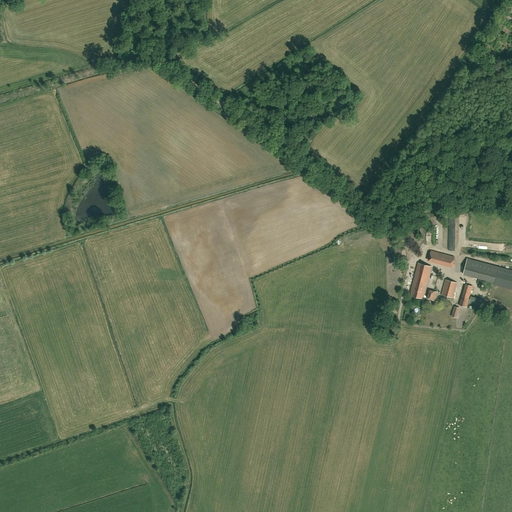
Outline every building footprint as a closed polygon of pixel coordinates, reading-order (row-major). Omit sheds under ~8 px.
[(452,267),(455,259),(454,259),(455,257),(431,250),(430,252),(427,261),(452,267)] [(511,270),(498,267),(467,259),(464,270),(511,283),(511,270)] [(423,298),(432,267),(418,263),(410,295),(423,298)] [(453,298),(457,283),(445,280),(441,295),(453,298)] [(467,307),(473,286),(465,284),(459,305),(467,307)] [(435,300),(437,292),(430,290),(428,298),(435,300)] [(472,298),(470,303),(481,306),(482,301),(472,298)] [(457,318),(460,308),(454,306),(451,316),(457,318)]
